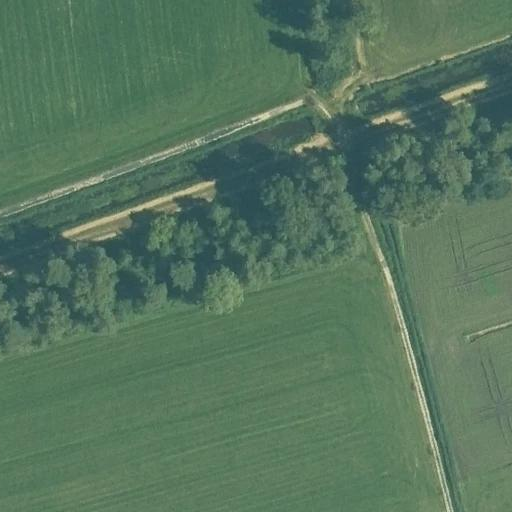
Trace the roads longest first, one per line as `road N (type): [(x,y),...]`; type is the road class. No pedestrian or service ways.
road 1 (track): [(301,92),(322,103),(341,131),(386,265),(450,511)]
road 2 (track): [(341,131),(0,257)]
road 3 (track): [(341,131),(511,71)]
